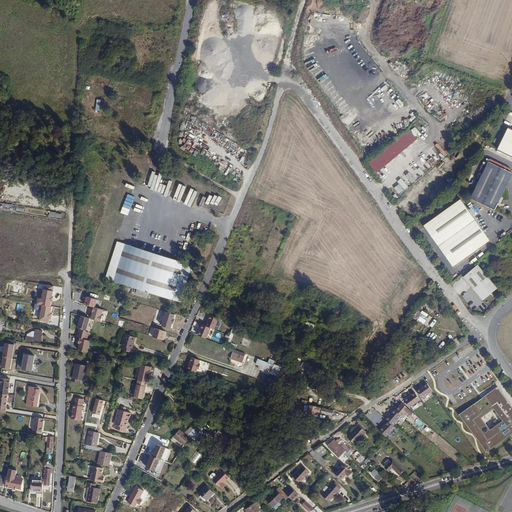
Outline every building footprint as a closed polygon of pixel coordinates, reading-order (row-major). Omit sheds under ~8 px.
[(511,156),(511,129),(508,128),(498,150),(511,156)] [(417,140),(409,130),(369,163),(378,173),(417,140)] [(496,209),(511,175),(511,170),(490,159),(471,197),(496,209)] [(150,162),(145,182),(149,183),(148,187),(150,187),(151,181),(151,180),(155,163),(150,162)] [(402,179),(394,186),(399,193),(407,186),(402,179)] [(191,208),(198,192),(180,185),(174,201),(191,208)] [(123,207),(130,208),(132,202),(125,200),(123,207)] [(452,268),(489,240),(460,201),(423,227),(452,268)] [(128,245),(118,242),(107,280),(182,302),(193,265),(128,245)] [(497,286),(475,259),(460,272),(479,294),(482,295),(483,295),(485,295),(487,294),(489,293),(497,286)] [(38,300),(37,305),(42,306),(51,307),(53,292),(43,291),(42,300),(38,300)] [(93,307),(94,307),(97,299),(86,296),(84,304),(93,307)] [(51,307),(42,306),(40,321),(49,323),(50,319),(51,319),(52,315),(51,314),(52,307),(51,307)] [(93,307),(90,319),(100,321),(103,310),(94,307),(93,307)] [(175,315),(166,313),(162,327),(171,329),(172,324),(174,324),(175,320),(174,320),(175,315)] [(86,331),(89,318),(80,316),(77,328),(79,329),(86,331)] [(211,316),(206,327),(211,329),(215,330),(219,319),(211,316)] [(206,327),(203,325),(199,336),(207,339),(211,329),(206,327)] [(166,331),(155,328),(153,337),(163,340),(166,331)] [(40,342),(42,330),(35,329),(34,337),(25,336),(25,341),(32,342),(32,341),(40,342)] [(86,331),(79,329),(77,336),(76,338),(79,339),(82,339),(83,338),(88,339),(89,332),(85,332),(86,331)] [(132,354),(136,338),(125,335),(122,348),(123,348),(122,351),(132,354)] [(79,344),(78,351),(88,352),(89,340),(82,339),(79,339),(78,344),(79,344)] [(14,346),(5,344),(2,358),(3,358),(12,359),(14,346)] [(245,354),(235,350),(232,359),(242,362),(245,354)] [(32,372),(35,356),(24,355),(21,370),(32,372)] [(12,359),(3,358),(1,368),(10,369),(12,359)] [(201,362),(191,358),(187,370),(196,373),(198,370),(199,370),(200,366),(199,366),(201,362)] [(256,370),(278,376),(281,365),(259,359),(256,370)] [(83,380),(85,365),(74,364),(72,379),(83,380)] [(142,365),(138,381),(147,383),(151,368),(142,365)] [(0,379),(0,381),(0,394),(8,395),(10,380),(0,379)] [(147,383),(138,381),(134,398),(143,400),(147,383)] [(422,398),(432,390),(427,383),(417,391),(422,398)] [(511,405),(498,386),(459,415),(487,452),(511,433),(511,405)] [(38,407),(40,390),(35,389),(35,388),(28,387),(26,405),(38,407)] [(412,405),(421,399),(415,392),(404,400),(410,407),(412,405)] [(8,395),(0,394),(0,412),(6,413),(7,405),(12,405),(13,396),(8,395)] [(81,421),(84,399),(75,398),(74,405),(73,405),(71,419),(81,421)] [(104,400),(96,398),(92,413),(100,415),(104,400)] [(413,412),(402,403),(395,411),(400,415),(402,416),(406,412),(410,416),(413,412)] [(402,416),(400,415),(395,411),(393,409),(385,418),(388,421),(393,426),(402,416)] [(127,428),(130,413),(117,410),(113,424),(115,425),(114,430),(122,431),(123,427),(127,428)] [(42,427),(42,424),(43,424),(44,419),(35,417),(32,430),(41,432),(42,427)] [(393,426),(388,421),(379,430),(387,437),(395,427),(393,426)] [(186,431),(194,438),(199,433),(190,425),(186,431)] [(360,426),(356,430),(349,438),(356,445),(364,437),(368,433),(360,426)] [(190,439),(179,430),(173,437),(184,446),(190,439)] [(96,447),(99,433),(89,431),(86,445),(96,447)] [(218,431),(214,438),(223,444),(228,437),(218,431)] [(53,448),(54,437),(47,436),(46,448),(53,448)] [(346,451),(334,439),(327,446),(339,458),(346,451)] [(349,452),(351,450),(344,443),(342,446),(349,452)] [(160,459),(161,460),(165,448),(157,445),(152,456),(150,456),(145,467),(155,471),(160,459)] [(109,467),(112,454),(100,451),(97,464),(109,467)] [(365,460),(359,454),(357,457),(363,463),(365,460)] [(380,462),(373,456),(370,459),(373,461),(377,465),(380,462)] [(404,472),(392,461),(383,470),(387,474),(391,470),(399,477),(404,472)] [(353,474),(343,465),(338,471),(345,478),(346,476),(349,479),(353,474)] [(104,478),(102,478),(103,469),(93,467),(91,481),(103,483),(104,478)] [(50,485),(52,469),(44,468),(43,481),(43,485),(50,485)] [(21,490),(23,480),(15,478),(16,470),(8,469),(5,488),(21,490)] [(383,477),(375,469),(371,472),(378,481),(383,477)] [(230,477),(223,470),(217,476),(213,481),(220,487),(221,486),(223,489),(227,484),(225,482),(230,477)] [(300,487),(310,476),(304,470),(294,481),(300,487)] [(345,478),(338,471),(335,474),(342,481),(345,478)] [(41,483),(42,480),(32,480),(32,483),(30,483),(30,489),(32,489),(32,491),(40,491),(40,490),(41,490),(41,483)] [(97,503),(100,489),(94,488),(95,484),(87,483),(86,487),(89,487),(86,501),(97,503)] [(212,491),(208,487),(206,485),(199,493),(208,502),(215,494),(212,491)] [(330,505),(339,496),(337,494),(340,491),(334,486),(323,499),(330,505)] [(144,491),(136,487),(127,502),(135,506),(137,503),(139,505),(142,500),(139,499),(144,491)] [(301,497),(294,489),(288,495),(290,498),(295,503),(301,497)] [(288,495),(283,491),(280,494),(287,501),(290,498),(288,495)] [(276,511),(287,501),(280,494),(270,504),(276,511)] [(260,511),(262,511),(256,503),(246,510),(247,511),(260,511)] [(316,511),(317,511),(307,503),(303,508),(307,511),(316,511)]
